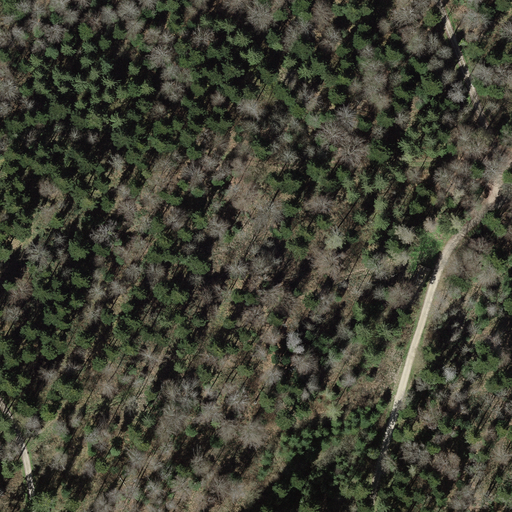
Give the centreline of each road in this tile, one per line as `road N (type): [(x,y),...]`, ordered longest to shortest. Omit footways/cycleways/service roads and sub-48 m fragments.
road 1 (track): [(503,173),(441,265),(364,511)]
road 2 (track): [(438,0),(504,147),(503,173),(511,172)]
road 3 (track): [(0,390),(27,511)]
